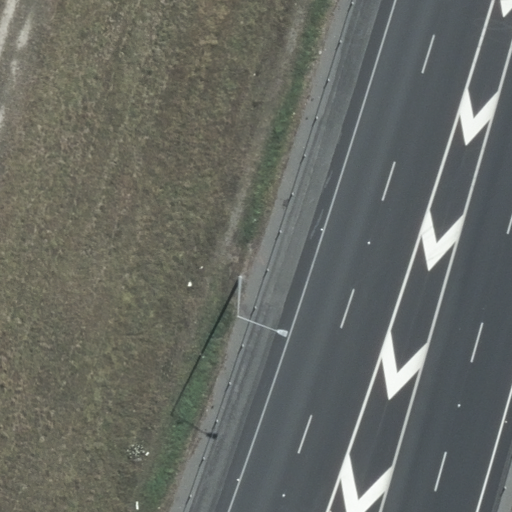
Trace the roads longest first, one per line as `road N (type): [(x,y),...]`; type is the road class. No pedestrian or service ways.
road 1 (motorway): [(275,511),(442,0)]
road 2 (motorway): [(428,511),(511,216)]
